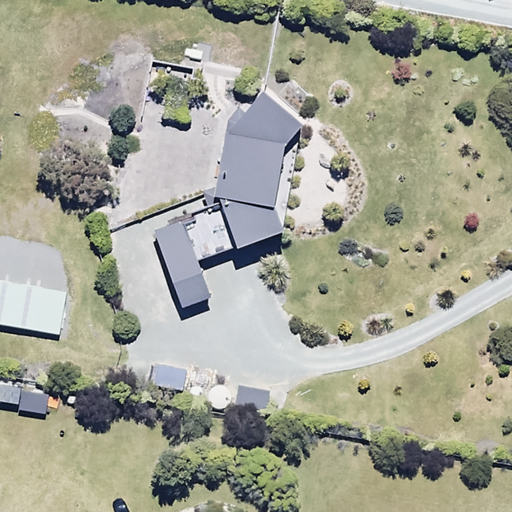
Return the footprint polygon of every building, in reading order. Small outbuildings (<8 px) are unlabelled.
[(309,136),(271,100),(262,107),(254,115),(246,124),(240,134),(234,144),(230,155),(227,166),(225,178),(225,190),(225,201),(227,213),(231,224),(235,235),(241,245),(247,255),(292,241),(281,216),(293,150),(309,136)] [(214,303),(186,228),(160,237),(187,313),(214,303)] [(67,297),(0,285),(0,326),(61,337),(67,297)] [(185,372),(155,368),(152,388),(182,393),(185,372)] [(275,390),(238,387),(236,410),(273,413),(275,390)]
